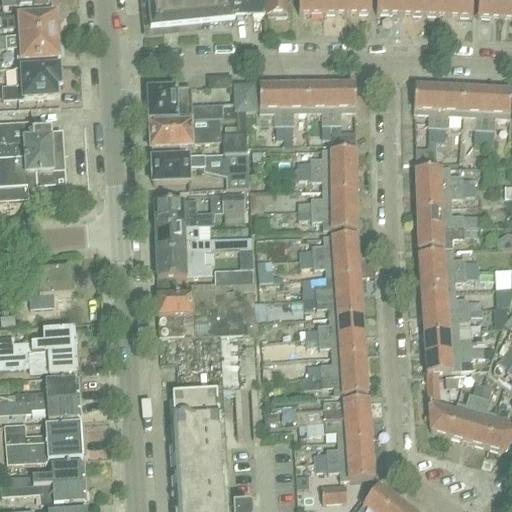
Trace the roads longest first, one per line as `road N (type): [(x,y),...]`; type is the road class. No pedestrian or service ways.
road 1 (residential): [(396,58),(388,301),(399,462),(405,476),(452,511)]
road 2 (residential): [(396,58),(110,60)]
road 3 (residential): [(136,511),(118,235)]
road 4 (residential): [(118,235),(110,60)]
road 5 (residential): [(0,257),(45,238),(118,235)]
